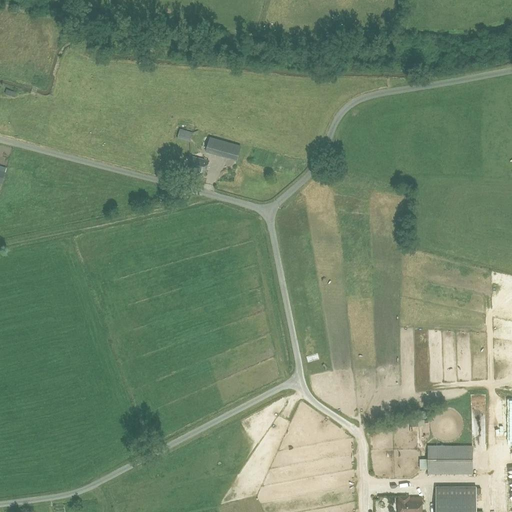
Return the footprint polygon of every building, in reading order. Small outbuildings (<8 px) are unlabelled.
[(192,133),(180,129),(177,139),(189,142),(192,133)] [(241,146),(210,137),(205,152),(237,161),(241,146)] [(208,161),(192,157),(189,171),(205,175),(208,161)] [(427,474),(460,474),(473,474),(472,445),(427,446),(427,474)] [(436,488),(435,511),(475,511),(476,488),(436,488)] [(398,497),(398,511),(421,511),(421,498),(410,498),(410,500),(408,500),(408,497),(398,497)]
